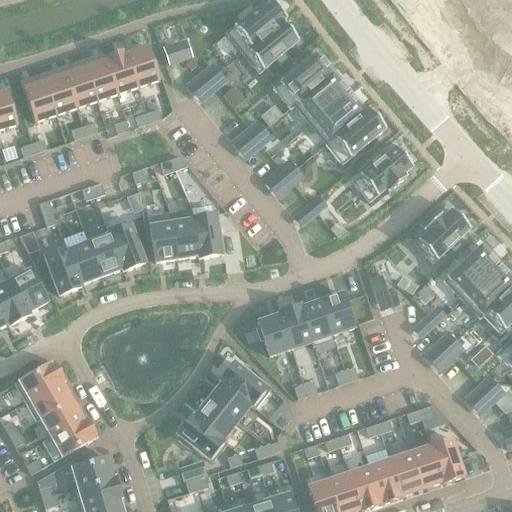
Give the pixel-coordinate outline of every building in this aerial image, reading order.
[(392,0),(401,10),(413,0),(392,0)] [(413,0),(401,10),(402,11),(403,10),(419,31),(420,32),(457,1),(455,0),(413,0)] [(241,23),(225,36),(242,57),(285,21),(268,1),(253,14),(249,10),(238,19),(241,23)] [(470,15),(432,48),(433,49),(434,48),(450,66),(449,67),(450,68),(493,29),(486,35),(470,17),(471,16),(470,15)] [(285,21),(242,57),(258,77),(298,44),(282,25),(286,22),(285,21)] [(493,29),(450,68),(466,87),(510,48),(493,29)] [(186,42),(177,45),(183,64),(192,61),(186,42)] [(511,50),(510,48),(466,87),(467,87),(468,87),(483,104),(482,105),(483,106),(511,80),(511,50)] [(125,53),(124,53),(137,91),(158,84),(146,49),(126,56),(125,53)] [(124,53),(104,60),(117,98),(137,91),(124,53)] [(316,56),(272,91),(289,112),(333,76),(316,56)] [(104,63),(84,70),(96,105),(117,98),(104,60),(103,61),(104,63)] [(211,67),(202,75),(209,83),(218,76),(211,67)] [(84,70),(64,77),(76,112),(96,105),(84,70)] [(218,76),(209,83),(216,92),(225,85),(218,76)] [(333,76),(289,112),(290,112),(294,109),(309,128),(349,95),(333,76)] [(64,77),(43,84),(55,119),(76,112),(64,77)] [(511,80),(483,106),(501,125),(511,115),(511,80)] [(43,84),(22,91),(34,126),(55,119),(43,84)] [(0,94),(0,133),(16,129),(5,93),(0,94)] [(349,95),(309,128),(325,147),(368,112),(368,111),(364,114),(349,95)] [(274,108),(260,119),(268,129),(282,117),(274,108)] [(368,112),(325,147),(342,168),(385,132),(368,112)] [(157,113),(146,117),(149,126),(161,122),(157,113)] [(146,117),(134,120),(138,130),(149,126),(146,117)] [(125,123),(113,127),(117,137),(128,133),(125,123)] [(256,125),(247,132),(254,140),(263,133),(256,125)] [(93,126),(82,130),(85,140),(97,136),(93,126)] [(82,130),(70,134),(74,143),(85,140),(82,130)] [(263,133),(254,140),(261,149),(270,142),(263,133)] [(43,143),(31,147),(32,148),(34,157),(46,153),(43,143)] [(31,147),(20,151),(23,160),(34,157),(32,148),(31,147)] [(395,150),(352,186),(368,206),(385,192),(388,196),(406,181),(403,178),(412,170),(409,167),(413,163),(402,150),(398,153),(395,150)] [(178,160),(170,162),(174,174),(186,170),(178,160)] [(170,162),(159,166),(163,178),(174,174),(170,162)] [(288,163),(279,171),(286,179),(295,172),(288,163)] [(295,172),(286,179),(293,188),(302,181),(295,172)] [(141,173),(131,175),(135,187),(145,184),(141,173)] [(100,186),(91,189),(95,201),(104,198),(100,186)] [(91,189),(81,193),(85,204),(95,201),(91,189)] [(318,200),(309,207),(316,216),(325,209),(318,200)] [(39,207),(38,207),(42,219),(52,215),(48,204),(39,207)] [(426,236),(414,248),(431,267),(469,232),(451,213),(443,221),(439,217),(423,233),(426,236)] [(52,215),(42,219),(46,229),(46,230),(56,227),(52,215)] [(215,217),(192,221),(199,261),(222,258),(215,217)] [(192,222),(171,225),(177,262),(198,259),(198,262),(199,261),(192,221),(192,222)] [(128,223),(106,231),(123,274),(145,266),(128,223)] [(171,225),(149,229),(155,266),(177,262),(171,225)] [(108,237),(87,245),(101,280),(121,272),(122,274),(123,274),(106,231),(108,237)] [(66,251),(65,252),(80,290),(81,290),(80,288),(101,280),(87,245),(67,253),(66,251)] [(480,249),(443,284),(461,303),(498,268),(480,249)] [(65,252),(44,260),(58,299),(80,290),(65,252)] [(511,282),(498,268),(461,303),(478,321),(511,289),(511,282)] [(29,272),(10,283),(29,318),(29,317),(28,315),(47,305),(29,272)] [(381,279),(370,283),(374,293),(385,290),(381,279)] [(0,312),(9,329),(29,318),(10,283),(0,288),(0,312)] [(511,289),(478,321),(479,322),(482,319),(500,337),(511,325),(511,289)] [(342,296),(320,303),(334,343),(335,343),(333,338),(353,331),(342,296)] [(300,308),(299,308),(312,345),(311,346),(313,350),(334,343),(320,303),(300,310),(300,308)] [(299,308),(279,315),(291,352),(311,346),(312,345),(299,308)] [(436,310),(428,318),(436,326),(444,319),(436,310)] [(0,312),(0,330),(7,327),(8,329),(9,329),(0,312)] [(259,329),(256,330),(260,344),(264,343),(269,360),(291,352),(279,315),(278,315),(279,317),(257,324),(259,329)] [(446,336),(438,344),(446,352),(454,344),(446,336)] [(454,344),(446,352),(453,360),(462,352),(454,344)] [(485,349),(470,363),(478,371),(492,357),(485,349)] [(53,365),(14,387),(25,406),(64,384),(53,365)] [(233,365),(219,383),(255,412),(269,393),(233,365)] [(354,370),(344,374),(348,385),(357,382),(354,370)] [(344,374),(334,377),(338,389),(348,385),(344,374)] [(487,380),(479,388),(487,396),(495,388),(487,380)] [(213,395),(207,403),(236,426),(250,408),(254,412),(255,412),(219,383),(218,384),(220,386),(213,395)] [(64,384),(25,406),(36,425),(72,404),(62,385),(64,384)] [(313,384),(303,387),(307,399),(317,396),(313,384)] [(303,387),(293,391),(297,402),(307,399),(303,387)] [(495,388),(487,396),(494,404),(503,396),(495,388)] [(191,419),(226,447),(227,447),(222,443),(236,426),(207,403),(193,420),(191,419)] [(72,404),(36,425),(40,423),(50,440),(50,441),(51,441),(85,421),(83,422),(72,404)] [(429,409),(417,413),(421,423),(432,419),(429,409)] [(417,413),(406,417),(409,427),(421,423),(417,413)] [(281,417),(273,427),(281,433),(289,423),(281,417)] [(191,419),(176,437),(180,440),(178,443),(189,452),(191,449),(212,466),(226,447),(191,419)] [(50,441),(42,445),(42,446),(53,465),(96,441),(85,421),(51,441),(50,441)] [(388,423),(376,427),(380,437),(391,433),(388,423)] [(11,425),(3,429),(9,440),(17,435),(11,425)] [(376,427),(365,431),(368,441),(380,437),(376,427)] [(17,435),(9,440),(15,451),(23,446),(17,435)] [(347,437),(336,441),(339,451),(350,447),(347,437)] [(336,441),(324,445),(327,455),(339,451),(336,441)] [(451,441),(430,448),(430,449),(442,484),(443,487),(464,480),(451,441)] [(277,445),(266,449),(269,458),(280,455),(277,445)] [(315,448),(303,452),(307,462),(318,458),(315,448)] [(266,449),(254,452),(257,462),(269,458),(266,449)] [(430,449),(409,456),(421,491),(442,484),(430,449)] [(409,456),(389,463),(401,498),(421,491),(409,456)] [(238,457),(227,461),(230,471),(241,467),(238,457)] [(85,466),(70,471),(77,491),(72,493),(115,481),(115,480),(112,480),(106,460),(85,466)] [(36,463),(25,469),(30,478),(41,472),(36,463)] [(389,463),(369,470),(381,508),(402,501),(401,498),(389,463)] [(269,465),(258,469),(261,479),(273,475),(269,465)] [(258,469),(246,473),(249,483),(261,479),(258,469)] [(369,470),(348,477),(359,511),(368,511),(381,508),(369,470)] [(237,475),(226,479),(229,489),(240,485),(237,475)] [(359,511),(348,477),(328,484),(337,511),(359,511)] [(204,479),(194,482),(198,494),(207,491),(204,479)] [(115,481),(72,493),(77,511),(85,511),(119,502),(121,502),(115,481)] [(194,482),(185,485),(188,497),(198,494),(194,482)] [(337,511),(328,484),(306,491),(313,511),(337,511)] [(50,489),(38,493),(41,502),(53,499),(50,489)] [(294,511),(289,497),(269,504),(271,511),(294,511)] [(53,499),(41,502),(44,511),(56,508),(53,499)] [(121,511),(119,502),(85,511),(121,511)]
